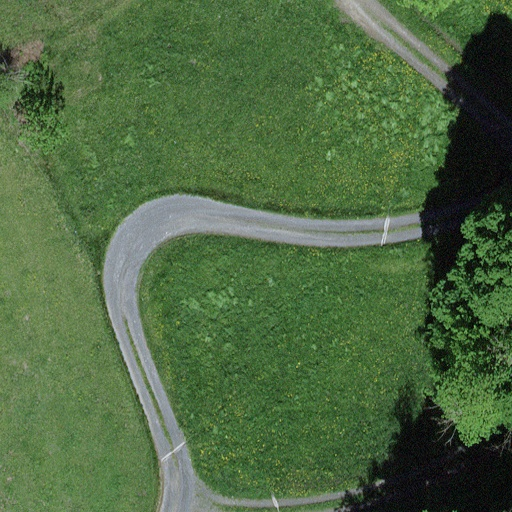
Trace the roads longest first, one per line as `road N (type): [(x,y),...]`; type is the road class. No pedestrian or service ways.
road 1 (track): [(172,511),(179,501),(156,397),(120,325),(118,262),(164,216),(239,222),(335,245),(511,207)]
road 2 (track): [(179,501),(348,511),(511,433)]
road 3 (track): [(511,109),(373,0)]
